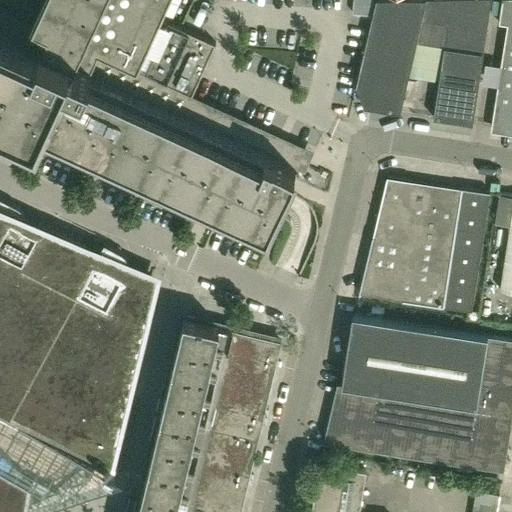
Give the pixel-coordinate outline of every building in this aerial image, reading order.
[(161,17),(168,0),(42,0),(33,21),(34,22),(33,23),(24,18),(15,36),(14,39),(11,37),(12,36),(10,34),(9,36),(0,31),(0,112),(265,234),(296,166),(254,146),(259,129),(247,123),(248,121),(246,120),(245,122),(219,110),(220,108),(217,107),(216,109),(190,97),(193,92),(188,89),(199,64),(204,66),(216,42),(161,17)] [(425,0),(375,0),(355,85),(363,105),(363,106),(399,112),(416,42),(418,31),(425,0)] [(425,0),(418,31),(416,42),(443,46),(432,117),(472,123),(490,0),(425,0)] [(511,0),(501,0),(498,22),(507,23),(490,126),(511,129),(511,0)] [(489,191),(386,175),(358,293),(471,309),(473,295),(489,191)] [(16,204),(0,195),(0,511),(25,511),(27,506),(45,503),(62,496),(89,473),(93,468),(95,465),(112,474),(114,470),(108,467),(145,313),(120,303),(128,268),(129,265),(128,262),(128,258),(125,254),(121,251),(104,242),(98,253),(25,221),(25,215),(22,208),(16,204)] [(511,211),(500,288),(511,290),(511,211)] [(338,383),(323,442),(504,470),(511,415),(511,337),(353,311),(342,383),(338,383)] [(137,511),(240,511),(278,353),(280,341),(183,318),(137,511)] [(311,511),(358,511),(365,469),(320,462),(311,511)] [(474,500),(498,504),(499,494),(475,490),(474,500)] [(478,511),(496,511),(498,504),(474,500),(472,511),(478,511)]
